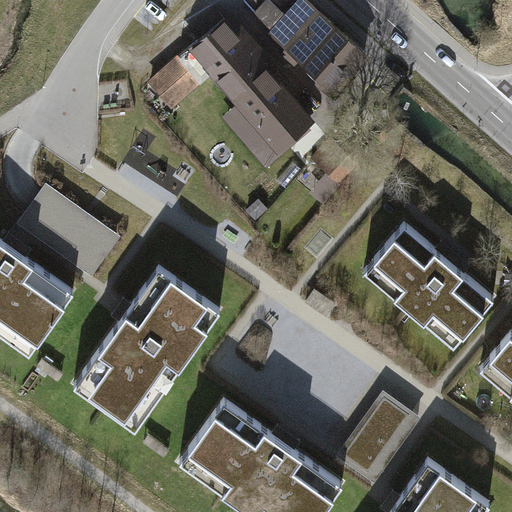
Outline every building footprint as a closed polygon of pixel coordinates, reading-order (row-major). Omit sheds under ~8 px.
[(324,83),(338,95),(344,89),(337,83),(365,50),(307,0),(304,0),(291,16),(274,1),(260,16),(291,44),(286,50),(301,64),(307,57),(329,77),(324,83)] [(228,86),(279,145),(311,117),(224,16),(150,79),(173,105),(211,73),(224,89),(228,86)] [(313,158),(338,180),(357,159),(332,137),(313,158)] [(38,195),(49,206),(66,189),(56,178),(38,195)] [(98,221),(83,255),(105,265),(120,231),(98,221)] [(496,300),(407,226),(368,273),(456,347),(496,300)] [(0,235),(0,334),(30,357),(78,292),(0,235)] [(137,430),(224,308),(161,263),(74,386),(137,430)] [(511,336),(484,370),(511,393),(511,336)] [(228,404),(184,467),(248,511),(326,511),(345,485),(228,404)] [(486,511),(491,506),(432,464),(397,511),(486,511)]
